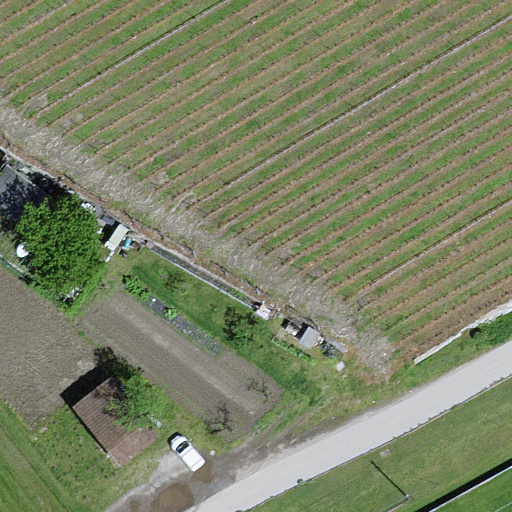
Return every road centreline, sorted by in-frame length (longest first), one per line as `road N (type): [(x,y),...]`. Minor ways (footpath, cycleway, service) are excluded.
road 1 (track): [(0,126),(379,354),(414,414)]
road 2 (unclassified): [(239,511),(511,359)]
